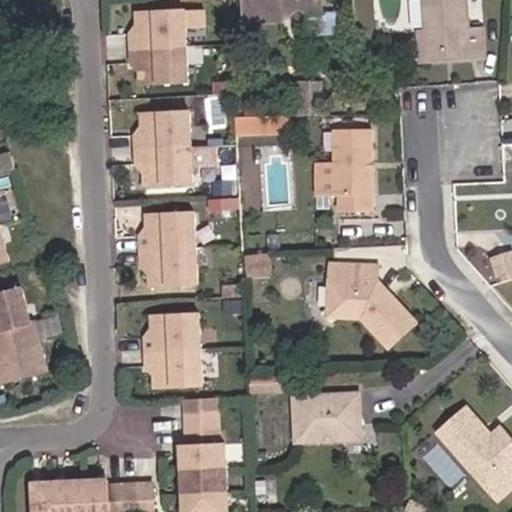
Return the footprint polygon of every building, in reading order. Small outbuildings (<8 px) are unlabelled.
[(314,35),(312,0),(279,0),(238,2),(240,52),(273,49),(274,43),(285,43),(285,37),(314,35)] [(186,18),(184,1),(154,2),(155,19),(186,18)] [(187,32),(186,18),(155,19),(156,34),(187,32)] [(418,25),(421,62),(422,90),(477,87),(476,57),(460,56),(459,24),(418,25)] [(119,68),(119,85),(175,82),(173,44),(126,46),(126,67),(119,68)] [(422,90),(421,62),(412,62),(412,90),(422,90)] [(175,82),(119,85),(119,94),(128,95),(130,117),(177,113),(175,82)] [(242,136),(287,131),(284,112),(240,118),(242,136)] [(125,178),(180,175),(178,138),(130,141),(130,160),(125,162),(125,178)] [(257,161),(256,146),(226,148),(227,164),(257,161)] [(340,233),(370,231),(366,152),(330,154),(332,185),(316,186),(317,219),(334,218),(338,218),(340,233)] [(181,207),(180,175),(125,178),(127,190),(134,191),(135,210),(181,207)] [(209,223),(229,221),(228,206),(208,208),(209,223)] [(130,258),(129,275),(185,272),(183,234),(137,237),(136,256),(130,258)] [(496,298),(511,293),(511,291),(505,270),(490,275),(496,298)] [(185,272),(129,275),(132,285),(139,286),(139,306),(186,302),(185,272)] [(371,286),(338,287),(337,301),(322,302),(324,328),(335,340),(357,340),(384,368),(411,341),(382,313),(374,314),(371,309),(371,286)] [(321,287),(322,302),(337,301),(338,287),(321,287)] [(0,340),(21,335),(10,303),(0,306),(0,340)] [(135,352),(135,370),(192,367),(188,331),(141,334),(141,353),(135,352)] [(21,335),(0,340),(0,391),(35,382),(21,335)] [(147,419),(174,418),(192,417),(192,367),(135,370),(135,382),(143,384),(143,419),(147,419)] [(284,418),(285,463),(350,461),(348,415),(284,418)] [(205,416),(192,417),(174,418),(176,433),(207,432),(205,416)] [(432,454),(480,508),(504,487),(511,479),(511,470),(494,448),(480,459),(473,451),(475,446),(461,429),(432,454)] [(175,448),(208,446),(207,432),(176,433),(175,448)] [(171,468),(171,486),(217,485),(215,460),(209,460),(208,446),(175,448),(176,468),(171,468)] [(171,486),(174,510),(218,508),(217,485),(171,486)] [(511,496),(504,487),(480,508),(482,511),(497,511),(511,499),(511,496)] [(109,511),(108,496),(94,496),(93,489),(68,490),(69,511),(109,511)] [(46,511),(69,511),(68,490),(45,492),(46,511)] [(22,511),(46,511),(45,492),(22,494),(22,511)] [(109,511),(124,511),(123,495),(108,496),(109,511)] [(124,511),(139,511),(138,495),(123,495),(124,511)]
